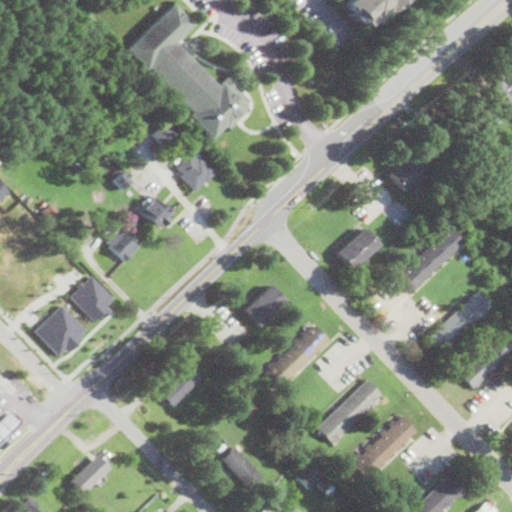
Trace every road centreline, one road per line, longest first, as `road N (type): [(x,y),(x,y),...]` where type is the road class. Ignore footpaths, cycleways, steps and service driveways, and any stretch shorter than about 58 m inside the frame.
road 1 (secondary): [(509,0),(0,475)]
road 2 (residential): [(264,222),(511,484)]
road 3 (residential): [(210,511),(91,388)]
